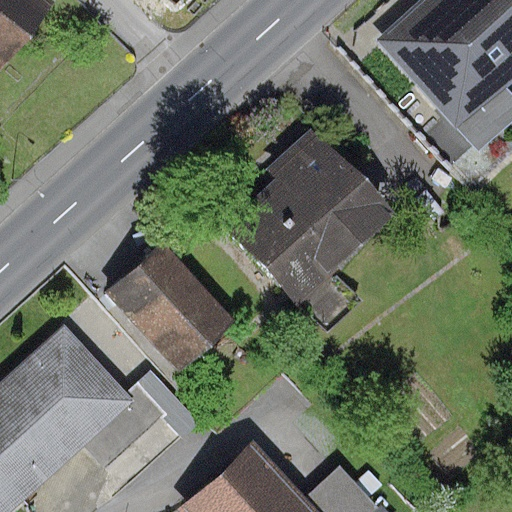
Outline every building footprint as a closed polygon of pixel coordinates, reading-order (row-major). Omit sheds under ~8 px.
[(0,0),(0,44),(28,8),(17,0),(0,0)] [(511,0),(415,0),(366,42),(465,159),(511,119),(511,111),(496,93),(511,79),(511,0)] [(274,179),(225,223),(318,327),(352,297),(328,271),(391,216),(313,129),(266,170),(274,179)] [(144,244),(87,297),(160,376),(217,323),(144,244)] [(60,327),(0,381),(0,511),(6,511),(81,446),(129,403),(60,327)] [(129,403),(81,446),(102,469),(162,417),(141,393),(129,403)] [(318,511),(304,496),(255,442),(179,511),(318,511)] [(339,466),(304,496),(318,511),(371,511),(376,508),(339,466)]
